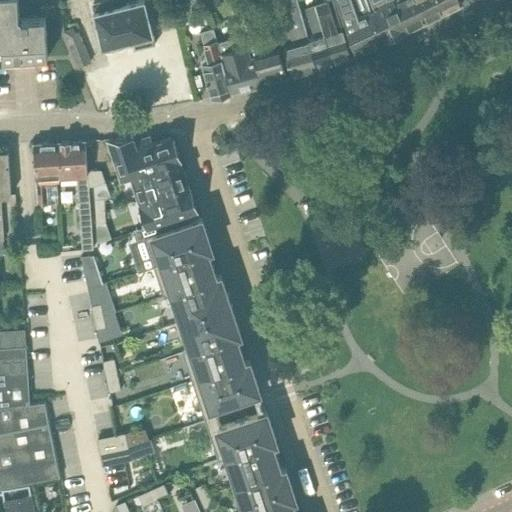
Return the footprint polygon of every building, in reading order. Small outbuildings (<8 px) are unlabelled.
[(0,0),(0,42),(2,44),(3,59),(27,58),(26,55),(34,55),(34,57),(48,56),(45,15),(41,15),(22,16),(19,14),(18,0),(0,0)] [(98,0),(92,2),(95,14),(102,45),(132,38),(134,48),(155,43),(144,0),(135,0),(127,2),(126,0),(98,0)] [(296,0),(273,0),(272,0),(280,28),(284,27),(287,39),(293,37),(294,45),(284,48),(291,74),(317,67),(308,39),(301,15),(296,0)] [(317,67),(334,62),(325,33),(316,4),(315,3),(305,7),(314,36),(309,38),(297,0),(296,0),(301,15),(308,39),(317,67)] [(333,0),(322,0),(315,2),(315,3),(316,4),(325,33),(334,62),(352,56),(345,37),(341,25),(333,0)] [(334,0),(343,24),(345,23),(355,54),(382,42),(385,40),(373,9),(369,11),(365,0),(334,0)] [(369,0),(373,9),(385,40),(408,29),(394,0),(369,0)] [(394,0),(408,29),(425,21),(417,0),(394,0)] [(437,0),(417,0),(425,21),(443,13),(437,0)] [(437,0),(443,13),(462,3),(460,0),(437,0)] [(55,6),(47,6),(48,15),(56,14),(55,6)] [(261,16),(244,21),(255,56),(262,83),(288,75),(282,56),(280,48),(277,49),(270,28),(265,30),(261,16)] [(212,97),(230,92),(223,65),(212,27),(200,31),(209,63),(203,65),(212,97)] [(65,34),(78,66),(90,61),(78,29),(65,34)] [(228,38),(216,42),(223,65),(230,92),(262,83),(255,56),(251,57),(243,33),(228,38)] [(109,138),(122,175),(179,156),(173,135),(151,143),(149,135),(134,140),(133,137),(133,136),(109,138)] [(85,139),(53,141),(55,178),(58,178),(58,179),(76,177),(77,183),(81,248),(92,247),(85,139)] [(33,142),(34,162),(37,204),(48,203),(47,184),(56,184),(53,141),(33,142)] [(0,254),(4,254),(0,202),(0,196),(11,196),(8,150),(0,150),(0,254)] [(122,175),(122,176),(132,173),(140,197),(187,181),(179,157),(180,157),(179,156),(122,175)] [(101,168),(88,169),(89,185),(94,185),(106,181),(101,168)] [(187,181),(140,197),(140,199),(148,224),(197,208),(189,186),(187,181)] [(94,198),(95,210),(104,209),(105,209),(104,197),(94,198)] [(95,210),(96,222),(106,221),(105,209),(104,209),(95,210)] [(201,217),(144,236),(154,265),(211,246),(201,217)] [(211,246),(154,265),(163,294),(221,274),(216,275),(207,248),(211,246)] [(81,255),(88,286),(102,282),(93,254),(81,255)] [(221,274),(163,294),(164,294),(168,293),(178,320),(231,302),(228,291),(227,292),(221,274)] [(102,282),(88,286),(91,304),(94,316),(103,314),(114,310),(105,281),(102,282)] [(231,302),(178,320),(187,348),(182,350),(240,331),(234,314),(235,313),(231,302)] [(94,316),(96,328),(106,326),(103,314),(94,316)] [(0,486),(30,481),(60,475),(50,426),(44,400),(30,402),(26,343),(21,327),(0,328),(0,486)] [(240,331),(182,350),(192,379),(249,360),(249,359),(245,361),(236,333),(240,332),(240,331)] [(103,361),(106,375),(116,373),(113,358),(103,361)] [(249,360),(192,379),(205,419),(217,414),(214,404),(259,389),(249,360)] [(106,375),(109,392),(119,390),(116,373),(106,375)] [(217,414),(205,419),(218,458),(276,439),(266,410),(221,425),(217,414)] [(98,438),(100,450),(127,445),(124,432),(98,438)] [(276,439),(218,458),(219,459),(224,457),(233,485),(286,467),(285,467),(281,468),(272,441),(276,439)] [(103,463),(130,458),(127,445),(100,450),(103,463)] [(286,467),(233,485),(238,484),(247,511),(248,511),(291,498),(295,496),(286,467)] [(164,482),(152,487),(157,496),(168,491),(164,482)] [(204,482),(195,486),(200,497),(209,493),(204,482)] [(152,487),(138,494),(143,505),(157,498),(157,496),(152,487)] [(214,504),(209,493),(200,497),(205,508),(214,504)] [(35,511),(32,496),(4,501),(5,511),(35,511)] [(295,511),(291,498),(248,511),(295,511)] [(116,503),(111,511),(120,511),(129,508),(125,499),(116,503)]
